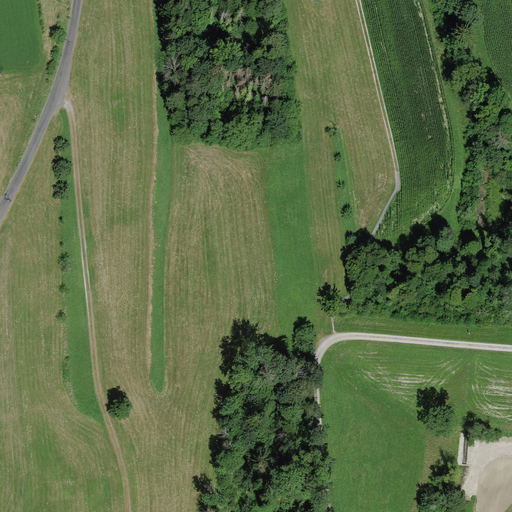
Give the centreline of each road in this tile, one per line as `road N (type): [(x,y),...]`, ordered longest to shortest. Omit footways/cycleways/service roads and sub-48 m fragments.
road 1 (track): [(57,90),(71,115),(96,391),(128,511)]
road 2 (track): [(511,349),(354,335),(323,344),(305,422),(321,511)]
road 3 (track): [(355,0),(394,170),(392,196),(332,318),(335,337)]
road 4 (unclassified): [(77,0),(57,90),(0,214)]
